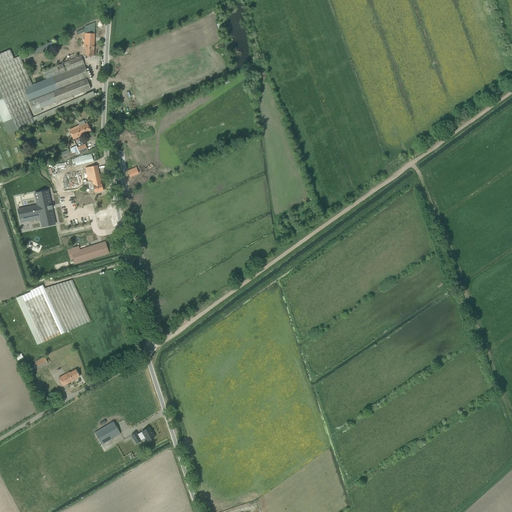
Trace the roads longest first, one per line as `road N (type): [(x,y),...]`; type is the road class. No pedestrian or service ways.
road 1 (track): [(145,352),(511,91)]
road 2 (unclassified): [(145,352),(99,120),(105,0)]
road 3 (track): [(498,381),(414,160)]
road 4 (unclassified): [(0,439),(145,352)]
road 5 (unclassified): [(198,511),(145,352)]
road 6 (track): [(62,511),(176,445)]
